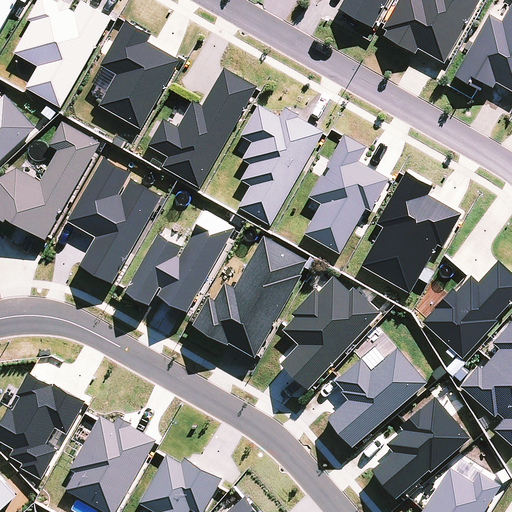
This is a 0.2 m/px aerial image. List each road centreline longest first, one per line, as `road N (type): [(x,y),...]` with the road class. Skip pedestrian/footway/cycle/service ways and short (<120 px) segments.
road 1 (residential): [(341,511),(252,421),(76,324),(0,319)]
road 2 (residential): [(218,0),(511,167)]
